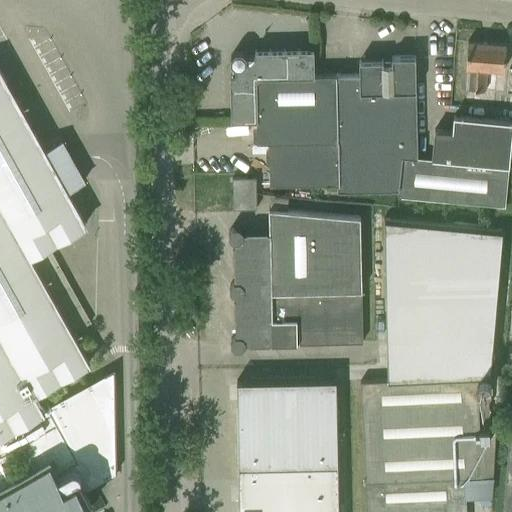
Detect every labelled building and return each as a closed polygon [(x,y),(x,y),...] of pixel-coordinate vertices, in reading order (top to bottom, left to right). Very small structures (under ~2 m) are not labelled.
[(504,69),(505,44),(467,41),(465,66),(467,66),(466,89),(494,91),(497,68),(504,69)] [(336,96),(335,74),(313,74),(313,49),(254,50),(254,55),(246,55),(241,51),(235,51),(230,56),(230,62),(235,67),(235,75),(230,76),(230,98),(336,96)] [(391,64),(386,64),(386,60),(359,60),(359,73),(335,74),(336,96),(336,140),(337,189),(357,189),(398,188),(398,195),(504,205),(508,165),(511,123),(511,120),(452,115),(451,130),(433,129),(431,158),(417,157),(415,56),(391,56),(391,64)] [(0,434),(42,411),(42,409),(32,393),(88,362),(29,255),(85,224),(65,188),(64,187),(45,153),(45,152),(0,71),(0,434)] [(336,140),(336,96),(230,98),(230,120),(256,119),(256,141),(268,141),(336,140)] [(337,189),(336,140),(268,141),(269,183),(326,182),(326,189),(337,189)] [(255,176),(232,177),(232,208),(256,208),(255,176)] [(248,344),(362,341),(360,216),(268,208),(269,230),(246,230),(246,232),(243,232),(243,231),(238,226),(232,226),(228,231),(228,237),(233,241),(234,241),(234,244),(232,244),(233,278),(235,278),(235,280),(233,280),(229,285),(229,291),(234,295),(235,295),(235,298),(234,298),(234,331),(236,331),(236,334),(234,334),(230,339),(230,345),(235,349),(241,349),(245,344),(245,343),(248,343),(248,344)] [(388,379),(360,381),(366,511),(466,511),(464,477),(481,476),(479,427),(478,407),(488,407),(491,360),(503,227),(384,218),(387,364),(388,379)] [(113,371),(42,409),(42,411),(0,434),(0,511),(80,511),(92,505),(83,489),(115,471),(113,371)] [(338,511),(336,378),(236,380),(238,511),(338,511)] [(511,511),(511,404),(511,416),(510,416),(502,511),(511,511)]
